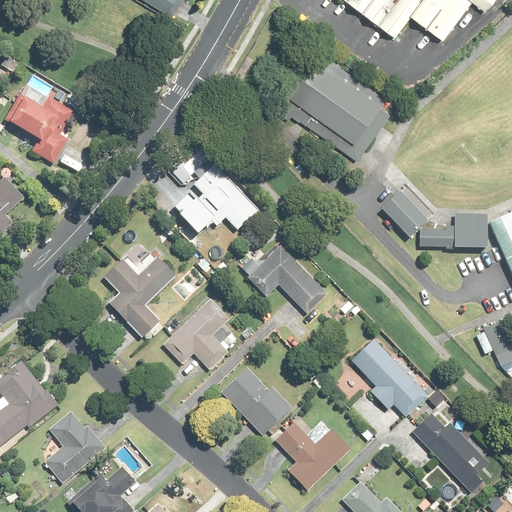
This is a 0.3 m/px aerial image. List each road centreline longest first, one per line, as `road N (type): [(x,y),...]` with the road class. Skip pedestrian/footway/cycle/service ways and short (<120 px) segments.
road 1 (tertiary): [(27,284),(109,194),(201,68),(239,0)]
road 2 (residential): [(27,284),(102,368),(260,511)]
